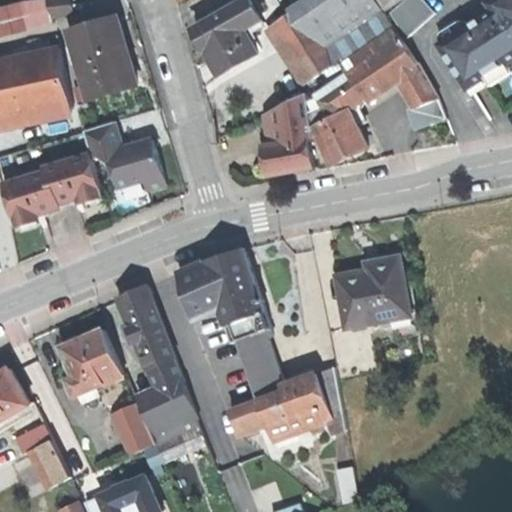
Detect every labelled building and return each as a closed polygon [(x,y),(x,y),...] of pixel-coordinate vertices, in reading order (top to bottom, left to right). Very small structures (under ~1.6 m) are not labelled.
[(13,29),(14,34),(53,24),(50,14),(46,0),(40,0),(7,7),(13,29)] [(69,0),(46,0),(50,14),(71,12),(69,0)] [(207,52),(219,74),(257,53),(244,29),(261,20),(250,0),(246,0),(194,29),(207,52)] [(313,0),(305,5),(340,61),(349,75),(401,39),(384,10),(377,0),(313,0)] [(377,0),(384,10),(398,0),(377,0)] [(405,0),(391,13),(406,38),(434,13),(423,0),(405,0)] [(511,0),(491,0),(490,1),(496,11),(511,36),(511,0)] [(275,26),(310,80),(340,61),(305,5),(275,26)] [(0,32),(13,29),(7,7),(0,8),(0,32)] [(511,36),(496,11),(442,44),(468,86),(500,67),(511,59),(511,36)] [(71,30),(90,97),(137,84),(128,53),(118,17),(71,30)] [(416,63),(401,39),(349,75),(366,100),(399,77),(419,64),(418,62),(416,63)] [(0,62),(0,122),(72,107),(60,50),(0,62)] [(437,98),(419,64),(399,77),(417,106),(437,98)] [(357,106),(366,100),(349,75),(319,95),(324,104),(335,120),(357,106)] [(279,107),(282,123),(311,117),(307,93),(279,107)] [(439,97),(437,98),(417,106),(410,109),(418,129),(447,118),(439,97)] [(364,121),(357,106),(335,120),(324,104),(323,105),(324,106),(311,113),(314,126),(334,164),(353,154),(368,147),(357,125),(364,121)] [(265,114),(268,145),(276,144),(272,124),(282,123),(279,107),(265,114)] [(272,124),(276,144),(309,138),(313,138),(311,117),(282,123),(272,124)] [(85,132),(92,155),(93,159),(109,154),(120,187),(145,179),(149,191),(167,185),(159,159),(153,141),(123,150),(115,123),(85,132)] [(265,159),(268,173),(313,165),(309,138),(276,144),(268,145),(263,146),(265,159)] [(49,172),(59,203),(80,196),(82,203),(105,196),(93,159),(92,155),(46,169),(47,173),(49,172)] [(47,173),(4,186),(17,227),(39,220),(37,213),(60,206),(59,203),(49,172),(47,173)] [(260,313),(265,328),(267,331),(273,329),(245,248),(221,255),(207,259),(177,272),(171,275),(188,324),(221,310),(233,343),(241,340),(240,337),(235,322),(260,313)] [(348,326),(412,315),(402,255),(377,259),(379,267),(362,270),(339,274),(348,326)] [(151,367),(175,357),(147,285),(134,291),(120,297),(149,368),(151,367)] [(240,337),(265,328),(260,313),(235,322),(240,337)] [(65,369),(76,395),(81,393),(93,388),(97,386),(127,373),(108,327),(93,334),(82,338),(76,335),(69,338),(67,344),(63,346),(69,358),(64,361),(67,368),(65,369)] [(283,375),(267,331),(265,328),(240,337),(241,340),(264,399),(289,390),(283,375)] [(185,381),(175,357),(151,367),(161,391),(185,381)] [(336,366),(316,369),(333,416),(345,413),(336,366)] [(0,422),(32,404),(11,367),(0,373),(0,422)] [(316,369),(283,375),(289,390),(302,420),(333,416),(316,369)] [(140,400),(150,424),(194,405),(185,381),(161,391),(159,392),(140,400)] [(95,393),(93,388),(81,393),(85,401),(96,396),(95,393)] [(302,420),(289,390),(264,399),(261,399),(270,423),(275,438),(305,429),(302,420)] [(231,410),(240,434),(270,423),(261,399),(231,410)] [(131,453),(157,442),(150,424),(140,400),(114,411),(131,453)] [(178,433),(202,424),(194,405),(150,424),(157,442),(178,433)] [(46,422),(16,437),(24,452),(31,449),(54,438),(46,422)] [(185,451),(209,442),(202,424),(178,433),(185,451)] [(72,476),(54,438),(31,449),(49,486),(72,476)] [(355,466),(338,469),(345,503),(361,500),(355,466)] [(117,495),(90,506),(92,511),(162,511),(163,511),(149,481),(117,495)] [(304,511),(301,503),(274,511),(304,511)]
